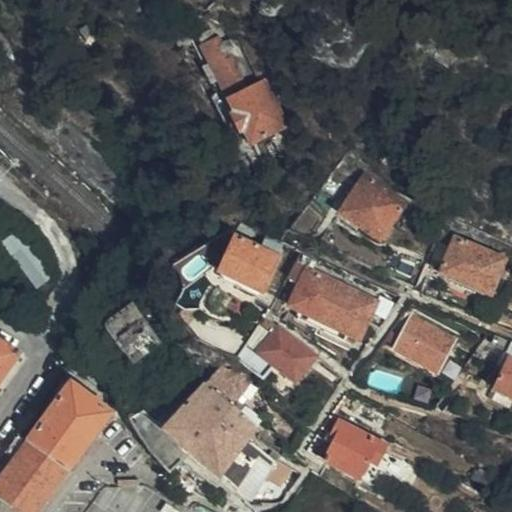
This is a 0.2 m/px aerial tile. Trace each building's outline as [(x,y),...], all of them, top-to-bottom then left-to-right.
[(287,126),(265,79),(249,87),(241,71),(238,73),(220,39),(203,48),(252,144),(287,126)] [(384,241),(407,205),(365,179),(342,214),(384,241)] [(260,290),(274,258),(231,238),(218,272),(260,290)] [(491,295),(505,262),(455,239),(440,274),(491,295)] [(98,272),(113,257),(100,245),(86,261),(98,272)] [(305,267),(291,259),(283,276),(297,283),(286,305),(298,312),(296,319),(341,341),(345,335),(357,340),(374,302),(313,274),(305,267)] [(38,322),(49,304),(27,289),(16,309),(38,322)] [(173,353),(149,313),(114,334),(139,372),(173,353)] [(425,376),(447,343),(409,317),(386,348),(425,376)] [(255,344),(248,339),(235,358),(259,379),(269,365),(292,382),(312,356),(270,324),(255,344)] [(511,359),(511,343),(508,342),(503,355),(511,359)] [(0,344),(0,383),(19,358),(20,356),(0,344)] [(511,402),(511,364),(501,359),(487,391),(511,402)] [(248,502),(267,474),(275,462),(244,440),(253,426),(200,383),(161,429),(248,502)] [(67,471),(109,415),(69,385),(28,443),(67,471)] [(136,413),(125,421),(138,438),(169,472),(179,462),(136,413)] [(319,461),(323,464),(362,484),(383,447),(336,421),(326,438),(330,441),(319,461)] [(0,511),(37,511),(67,471),(28,443),(16,435),(3,454),(14,463),(0,482),(0,511)] [(275,462),(267,474),(281,483),(290,471),(275,462)]
